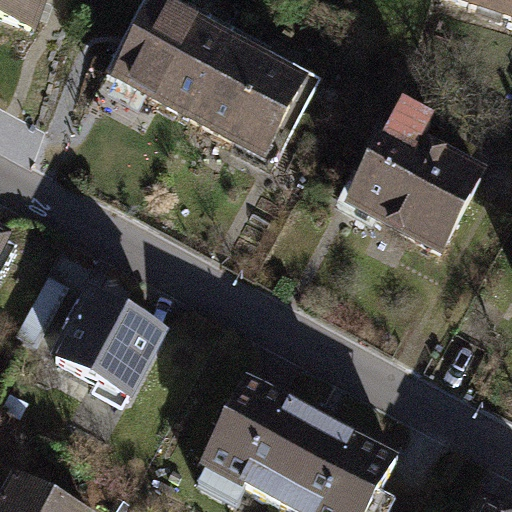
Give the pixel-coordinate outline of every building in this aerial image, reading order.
[(45,0),(0,0),(0,22),(34,34),(45,0)] [(511,0),(451,0),(511,18),(511,0)] [(193,122),(230,50),(237,36),(218,26),(211,38),(159,11),(120,85),(193,122)] [(230,50),(193,122),(267,161),(305,88),(230,50)] [(353,208),(443,255),(482,180),(422,149),(434,127),(403,111),(353,208)] [(62,292),(41,281),(8,340),(30,351),(62,292)] [(46,364),(120,405),(157,339),(84,298),(46,364)] [(381,511),(370,506),(392,464),(242,384),(196,470),(200,473),(193,487),(231,507),(239,492),(276,511),(381,511)] [(0,497),(0,511),(66,511),(10,480),(0,497)]
